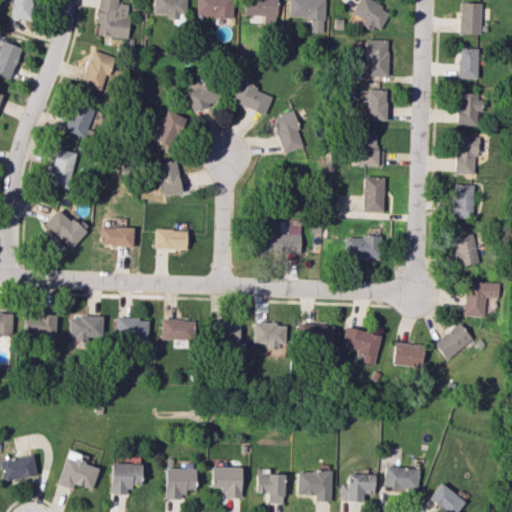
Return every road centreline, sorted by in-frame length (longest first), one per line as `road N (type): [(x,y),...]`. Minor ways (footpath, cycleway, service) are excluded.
road 1 (residential): [(414,294),(3,275)]
road 2 (residential): [(420,0),(414,294)]
road 3 (residential): [(63,0),(55,44),(15,146),(3,275)]
road 4 (residential): [(218,284),(224,156)]
